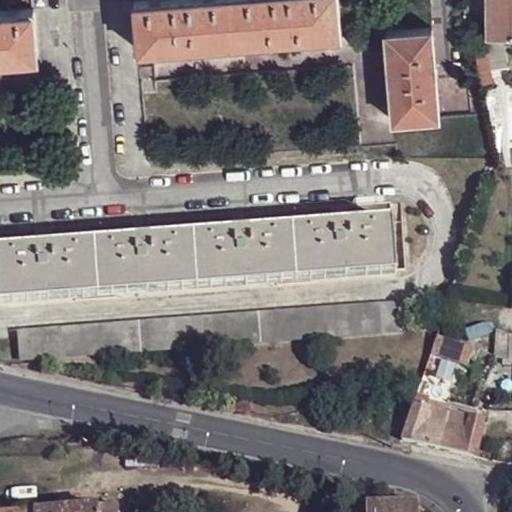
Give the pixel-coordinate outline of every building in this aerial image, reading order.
[(144,0),(135,1),(139,51),(339,37),(336,0),(144,0)] [(511,36),(511,0),(490,0),(491,36),(511,36)] [(0,61),(39,59),(34,9),(0,11),(0,61)] [(386,31),(391,121),(442,117),(439,75),(436,29),(386,31)] [(477,46),(482,81),(494,78),(492,66),(506,63),(502,40),(477,46)] [(0,301),(394,272),(391,223),(0,252),(0,301)] [(404,334),(402,303),(16,331),(18,361),(404,334)] [(511,333),(506,333),(493,328),(491,355),(505,359),(511,358),(511,333)] [(436,336),(430,355),(446,361),(448,356),(454,342),(436,336)] [(448,356),(464,362),(472,347),(454,342),(448,356)] [(484,421),(414,406),(403,442),(475,458),(484,421)]
